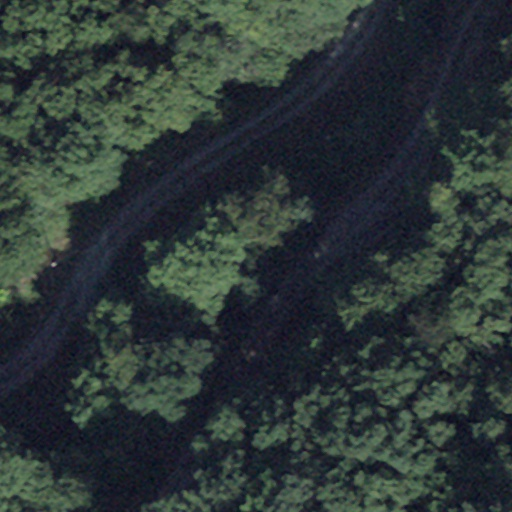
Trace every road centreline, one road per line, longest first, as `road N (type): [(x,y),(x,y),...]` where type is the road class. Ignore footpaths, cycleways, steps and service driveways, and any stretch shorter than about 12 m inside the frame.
road 1 (track): [(395,0),(415,5),(411,64),(141,511)]
road 2 (track): [(0,369),(31,363),(342,0)]
